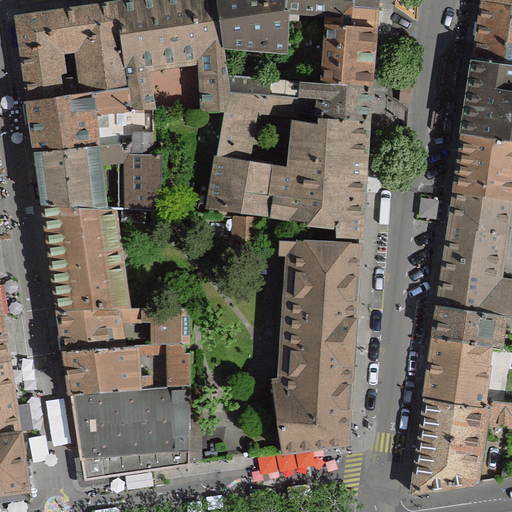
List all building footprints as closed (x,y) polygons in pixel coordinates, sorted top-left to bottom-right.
[(133,109),(154,108),(146,60),(200,53),(203,110),(227,111),(231,92),(228,90),(227,75),(223,45),(217,0),(145,0),(118,4),(130,88),(133,109)] [(217,0),(223,45),(288,51),(289,20),(290,11),(287,11),(287,0),(217,0)] [(377,0),(287,0),(287,11),(290,11),(299,12),(330,14),(330,6),(377,9),(377,0)] [(476,59),(511,64),(511,4),(484,1),(476,59)] [(83,77),(85,94),(130,88),(118,4),(74,11),(78,42),(83,77)] [(330,6),(330,14),(329,24),(376,28),(377,9),(330,6)] [(62,44),(78,42),(74,11),(19,18),(30,102),(85,94),(83,77),(59,80),(57,67),(54,46),(62,44)] [(290,11),(289,20),(298,21),(299,12),(290,11)] [(376,28),(329,24),(325,84),(371,87),(376,28)] [(54,46),(57,67),(65,67),(62,44),(54,46)] [(464,134),(511,141),(511,64),(476,59),(464,134)] [(271,79),(227,75),(228,90),(231,92),(270,96),(271,79)] [(371,87),(325,84),(288,81),(287,89),(308,91),(308,90),(324,91),(322,111),(317,111),(317,117),(321,118),(368,122),(371,87)] [(38,153),(98,146),(96,114),(111,112),(133,109),(130,88),(85,94),(30,102),(38,153)] [(301,99),(270,96),(231,92),(227,111),(210,207),(260,213),(335,222),(334,237),(361,238),(368,122),(321,118),(321,125),(296,120),(291,170),(244,163),(252,110),(299,115),(301,99)] [(133,109),(111,112),(112,135),(154,135),(154,108),(133,109)] [(456,192),(511,200),(511,141),(464,134),(456,192)] [(133,141),(133,142),(133,154),(154,154),(154,138),(133,141)] [(133,142),(98,146),(101,164),(130,161),(130,208),(158,210),(160,155),(154,154),(133,154),(133,142)] [(44,203),(107,208),(101,164),(98,146),(38,153),(44,203)] [(444,270),(496,278),(500,250),(506,251),(510,232),(507,231),(511,200),(456,192),(444,270)] [(120,308),(129,308),(115,209),(107,208),(44,203),(60,309),(120,308)] [(258,241),(258,218),(236,216),(234,240),(258,241)] [(332,243),(281,239),(281,251),(297,252),(288,387),(273,388),(284,451),(348,442),(361,245),(332,243)] [(439,306),(497,315),(511,317),(511,280),(496,278),(444,270),(439,306)] [(435,336),(492,345),(497,315),(439,306),(435,336)] [(66,350),(123,346),(121,322),(120,308),(60,309),(66,350)] [(129,308),(120,308),(121,322),(155,321),(155,344),(169,344),(186,343),(191,342),(191,308),(129,308)] [(0,361),(9,361),(5,335),(0,336),(0,361)] [(435,336),(426,401),(483,409),(492,345),(435,336)] [(169,344),(169,352),(170,387),(191,386),(191,352),(186,352),(186,343),(169,344)] [(155,344),(137,345),(137,354),(169,352),(169,344),(155,344)] [(72,394),(139,389),(138,376),(137,354),(137,345),(123,346),(66,350),(72,394)] [(0,361),(0,436),(20,434),(9,361),(0,361)] [(151,375),(138,376),(139,389),(152,389),(151,375)] [(511,384),(511,386),(492,384),(490,400),(511,402),(511,384)] [(139,389),(72,394),(86,479),(190,464),(191,386),(170,387),(152,389),(139,389)] [(511,402),(490,400),(490,410),(486,410),(485,416),(490,417),(489,422),(511,423),(511,402)] [(485,416),(486,410),(483,409),(426,401),(419,453),(413,492),(475,484),(485,416)] [(0,436),(0,491),(28,488),(20,434),(0,436)]
